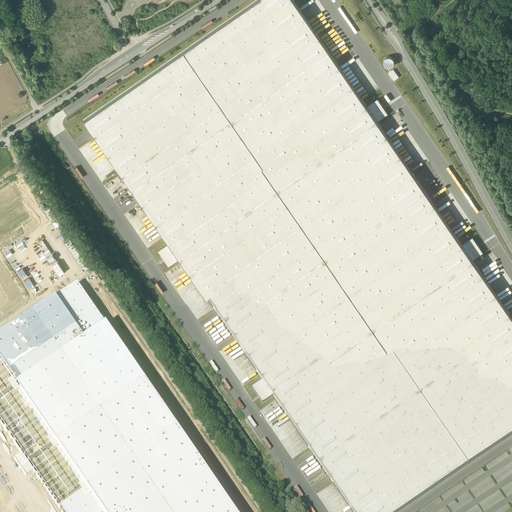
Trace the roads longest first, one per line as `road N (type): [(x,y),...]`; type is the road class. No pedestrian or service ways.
road 1 (track): [(2,137),(262,511)]
road 2 (tertiary): [(511,239),(370,0)]
road 3 (tertiary): [(217,0),(0,139)]
